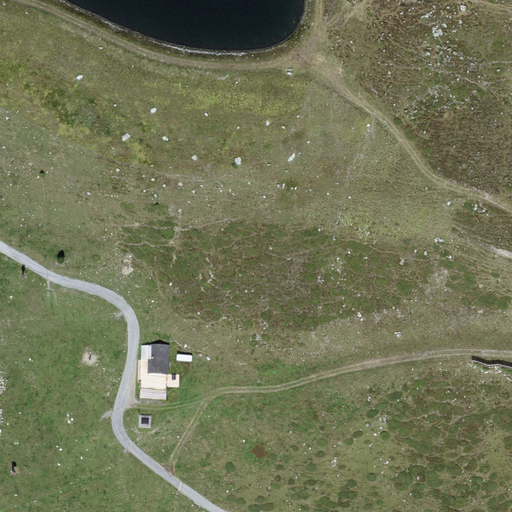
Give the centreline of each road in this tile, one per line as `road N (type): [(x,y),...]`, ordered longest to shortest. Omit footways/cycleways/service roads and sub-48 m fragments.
road 1 (track): [(511,353),(419,356),(276,391),(215,391),(159,415),(114,413)]
road 2 (track): [(314,41),(269,62),(179,62),(19,0)]
road 3 (track): [(0,247),(40,273),(96,290),(127,314),(130,349),(114,413)]
road 4 (track): [(114,413),(129,448),(215,511)]
